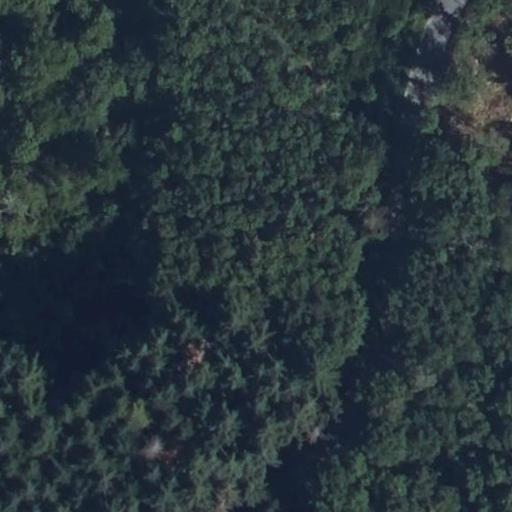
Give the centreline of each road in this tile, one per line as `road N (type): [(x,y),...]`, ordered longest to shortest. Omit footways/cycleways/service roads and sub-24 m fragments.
road 1 (tertiary): [(451,0),(423,54),(404,133),(373,369),(305,489),(276,511)]
road 2 (track): [(404,133),(251,0)]
